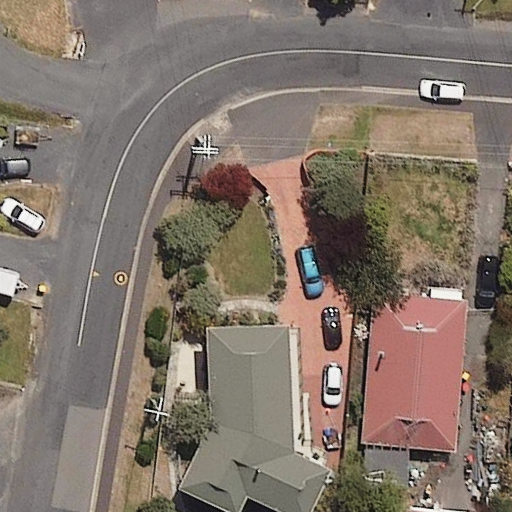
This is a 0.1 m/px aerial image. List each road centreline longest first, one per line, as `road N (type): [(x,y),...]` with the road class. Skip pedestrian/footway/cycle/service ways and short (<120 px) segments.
road 1 (residential): [(172,93),(134,135),(104,215),(53,511)]
road 2 (residential): [(511,62),(313,49),(257,54),(208,67),(172,93)]
road 3 (residential): [(172,93),(71,84),(0,57)]
